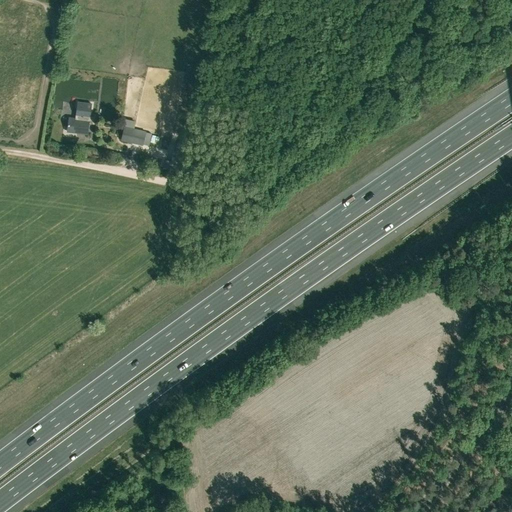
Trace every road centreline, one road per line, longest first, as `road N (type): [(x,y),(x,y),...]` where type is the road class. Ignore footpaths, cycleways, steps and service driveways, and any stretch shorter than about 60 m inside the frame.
road 1 (motorway): [(0,502),(511,136)]
road 2 (motorway): [(511,99),(0,463)]
road 3 (unclassified): [(429,0),(364,88),(256,186),(226,193),(183,185)]
road 4 (track): [(0,151),(183,185)]
road 5 (unclassified): [(415,511),(511,391)]
